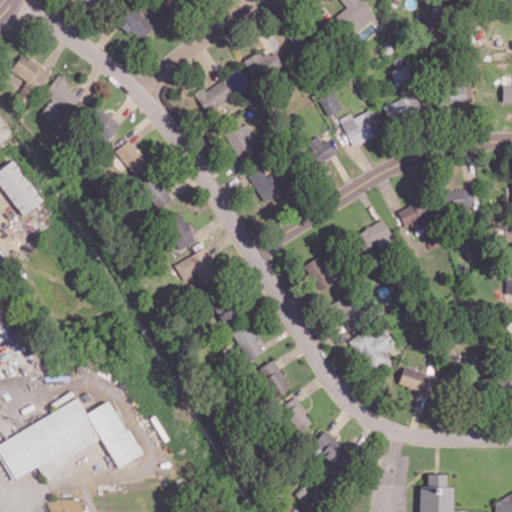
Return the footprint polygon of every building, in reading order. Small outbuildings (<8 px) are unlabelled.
[(383,27),(361,0),(340,0),(346,7),(335,16),(359,46),(383,27)] [(141,40),(154,21),(149,18),(151,15),(132,2),(117,24),(141,40)] [(277,54),(264,58),(262,52),(244,58),(252,78),(282,67),(277,54)] [(49,73),(22,53),(10,69),(27,81),(22,88),(33,96),(49,73)] [(394,84),(411,80),(407,65),(390,69),(394,84)] [(63,85),(67,80),(58,73),(43,92),(51,99),(40,112),(51,122),(60,110),(69,117),(83,100),(63,85)] [(233,97),(220,77),(194,93),(207,114),(233,97)] [(501,101),(511,100),(511,84),(502,84),(501,101)] [(472,102),(471,85),(441,86),(442,104),(472,102)] [(341,109),(333,90),(318,97),(326,115),(341,109)] [(418,117),(417,99),(385,100),(386,118),(418,117)] [(119,122),(91,103),(79,120),(108,139),(119,122)] [(380,133),(369,109),(352,117),(350,113),(339,118),(352,145),(380,133)] [(245,121),(225,129),(236,160),(256,153),(245,121)] [(304,143),(317,164),(335,152),(327,139),(321,143),(316,135),(304,143)] [(115,148),(134,178),(149,168),(130,138),(115,148)] [(0,184),(22,215),(43,200),(13,159),(0,167),(0,184)] [(172,199),(156,175),(141,184),(157,209),(172,199)] [(440,211),(473,212),(474,190),(441,189),(440,211)] [(407,229),(430,222),(423,200),(400,207),(407,229)] [(195,240),(181,211),(162,219),(176,249),(195,240)] [(392,238),(380,219),(355,234),(367,253),(392,238)] [(511,222),(503,223),(504,253),(511,253),(511,222)] [(195,271),(202,283),(218,273),(203,247),(174,264),(182,278),(195,271)] [(304,264),(319,290),(336,281),(321,254),(304,264)] [(346,327),(363,316),(348,293),(330,304),(346,327)] [(245,360),(264,352),(250,321),(231,329),(245,360)] [(349,339),(372,372),(390,359),(384,350),(394,343),(382,325),(373,331),(369,325),(349,339)] [(258,366),(273,397),(289,390),(274,359),(258,366)] [(511,363),(494,374),(505,394),(511,390),(511,363)] [(396,387),(428,397),(435,375),(403,365),(396,387)] [(312,421),(294,396),(280,406),(298,431),(312,421)] [(0,452),(14,478),(37,466),(40,471),(102,439),(116,467),(138,455),(110,400),(85,412),(78,399),(0,439),(0,452)] [(335,469),(349,454),(324,430),(310,445),(335,469)] [(418,511),(511,511),(511,488),(494,497),(488,511),(452,510),(453,486),(445,486),(446,474),(427,473),(426,485),(419,485),(418,511)]
